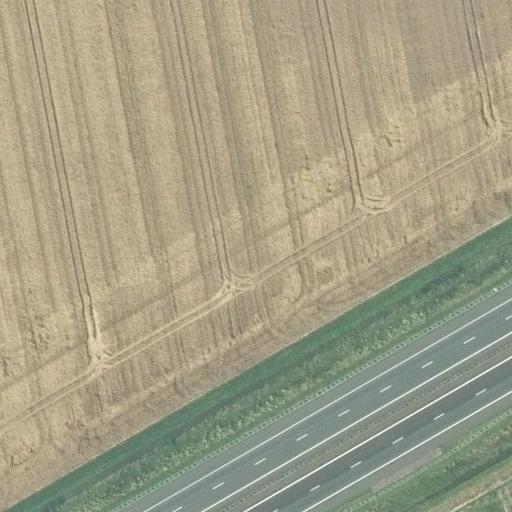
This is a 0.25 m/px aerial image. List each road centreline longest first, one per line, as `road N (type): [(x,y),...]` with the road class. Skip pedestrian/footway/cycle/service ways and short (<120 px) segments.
road 1 (motorway): [(511,316),(174,511)]
road 2 (motorway): [(275,511),(511,374)]
